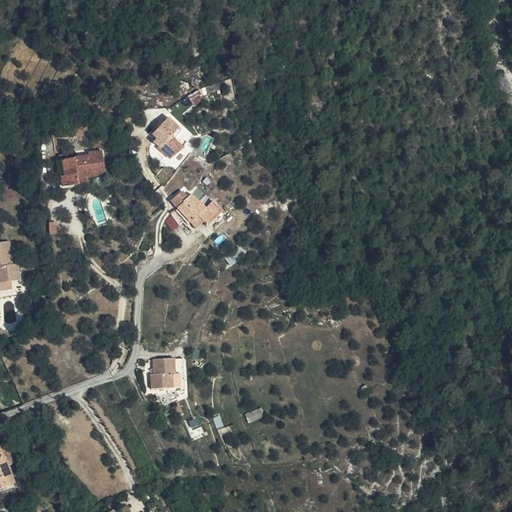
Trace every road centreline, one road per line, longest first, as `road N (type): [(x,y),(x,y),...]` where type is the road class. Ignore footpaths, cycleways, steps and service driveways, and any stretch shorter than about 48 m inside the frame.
road 1 (residential): [(0,416),(121,373),(133,361),(140,276),(184,252)]
road 2 (track): [(159,260),(160,211),(142,168),(143,137)]
